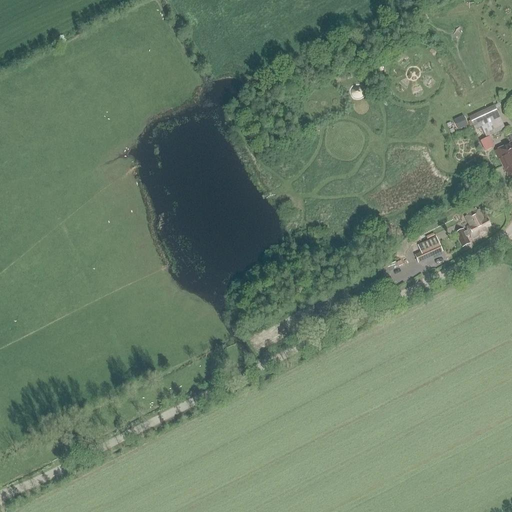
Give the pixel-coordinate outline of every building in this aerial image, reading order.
[(505,129),(495,108),(469,121),(472,127),(478,124),(485,138),(505,129)] [(463,117),(454,121),(458,130),(467,126),(463,117)] [(511,134),(506,137),(510,144),(495,151),(508,178),(511,176),(511,134)] [(481,142),(485,151),(493,147),(489,138),(481,142)] [(486,228),(490,226),(487,219),(484,220),(479,210),(465,217),(469,226),(466,228),(467,230),(464,232),(463,229),(455,233),(462,247),(470,244),(466,237),(469,235),(472,240),(481,235),(481,236),(488,232),(486,228)] [(420,241),(420,240),(418,235),(417,233),(411,236),(415,243),(420,241)] [(417,246),(420,253),(439,244),(436,237),(417,246)] [(414,256),(417,264),(443,252),(439,244),(420,253),(414,256)] [(397,261),(386,266),(388,271),(399,266),(397,261)]
